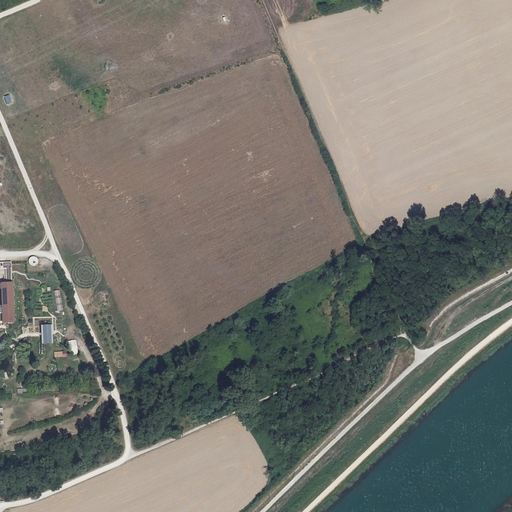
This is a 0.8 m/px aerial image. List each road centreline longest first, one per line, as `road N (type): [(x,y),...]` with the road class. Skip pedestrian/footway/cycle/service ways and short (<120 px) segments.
road 1 (track): [(256,511),(423,357)]
road 2 (track): [(128,457),(118,399),(58,257)]
road 3 (track): [(58,257),(0,118)]
road 4 (track): [(315,124),(266,11)]
